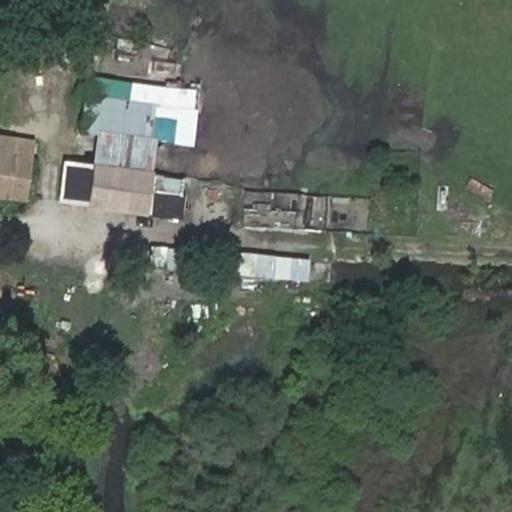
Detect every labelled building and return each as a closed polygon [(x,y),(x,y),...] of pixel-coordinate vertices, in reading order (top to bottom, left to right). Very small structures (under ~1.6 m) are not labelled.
[(149,41),(143,52),(161,62),(167,52),(149,41)] [(159,104),(83,96),(80,128),(96,131),(91,165),(65,161),(62,198),(87,200),(86,210),(180,217),(186,175),(153,172),(159,104)] [(31,156),(0,152),(0,197),(24,200),(31,156)] [(322,229),(324,197),(271,194),(270,204),(248,203),(246,224),(322,229)] [(223,276),(271,279),(273,256),(224,253),(223,276)]
